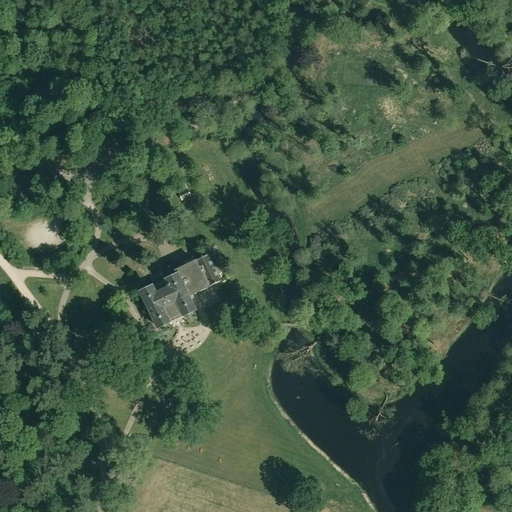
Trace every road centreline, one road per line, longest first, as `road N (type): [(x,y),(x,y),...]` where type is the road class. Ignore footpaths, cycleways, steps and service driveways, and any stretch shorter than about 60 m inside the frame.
road 1 (unclassified): [(102,511),(102,430),(60,324),(75,276)]
road 2 (track): [(203,312),(205,330),(148,381),(103,502)]
